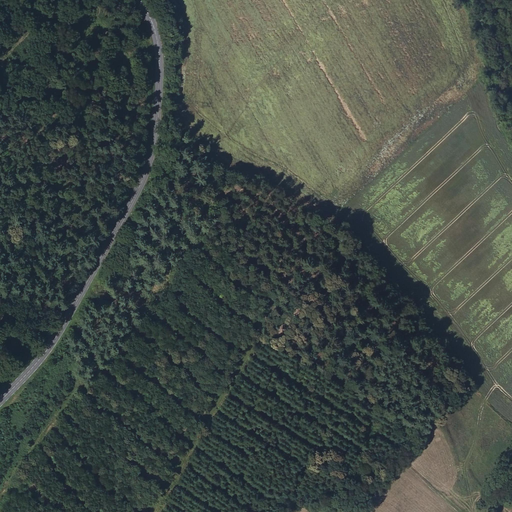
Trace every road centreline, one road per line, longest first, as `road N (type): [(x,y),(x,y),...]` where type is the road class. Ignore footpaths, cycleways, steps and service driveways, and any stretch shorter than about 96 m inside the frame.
road 1 (secondary): [(0,397),(65,319),(148,161),(158,50),(139,0)]
road 2 (track): [(511,113),(472,0)]
